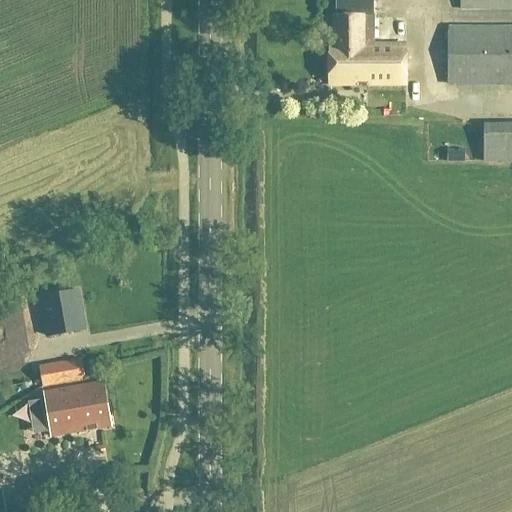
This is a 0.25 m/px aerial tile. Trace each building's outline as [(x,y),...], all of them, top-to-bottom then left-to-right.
[(511,0),(456,0),(456,11),(511,10),(511,0)] [(332,16),(332,46),(328,46),(329,86),(405,85),(404,45),(362,45),(362,16),(332,16)] [(398,35),(398,17),(371,17),(371,35),(398,35)] [(446,86),(511,85),(511,26),(446,27),(446,86)] [(481,163),(511,162),(511,123),(482,123),(481,163)] [(39,298),(39,300),(25,302),(32,338),(46,335),(46,337),(84,329),(77,290),(39,298)] [(80,362),(54,367),(57,385),(83,380),(80,362)] [(57,385),(54,367),(39,370),(43,387),(57,385)] [(43,393),(50,437),(109,427),(102,383),(43,393)] [(30,506),(77,498),(71,472),(27,480),(30,506)]
